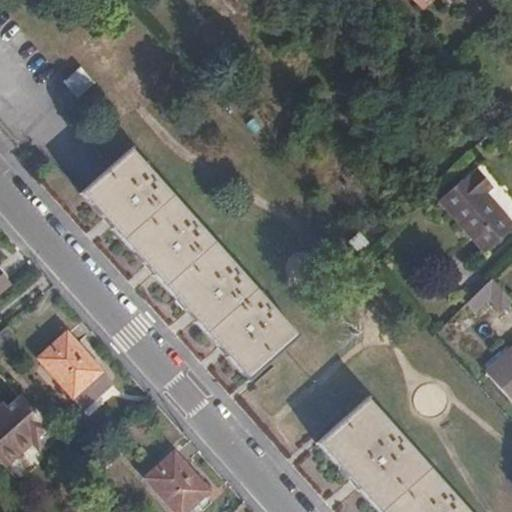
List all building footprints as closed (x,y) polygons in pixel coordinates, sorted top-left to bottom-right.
[(90,80),(77,65),(62,79),(76,93),(90,80)] [(245,377),(297,331),(128,141),(76,187),(245,377)] [(462,173),(438,195),(486,250),(511,227),(479,192),(487,185),(472,169),(465,175),(462,173)] [(486,250),(438,195),(434,199),(483,253),(486,250)] [(0,305),(14,294),(0,275),(0,305)] [(494,311),(508,299),(489,279),(462,306),(469,313),(484,300),(494,311)] [(67,332),(40,356),(86,408),(113,385),(67,332)] [(511,406),(511,405),(511,350),(484,376),(511,406)] [(378,511),(470,511),(363,392),(311,438),(378,511)] [(39,452),(58,436),(44,421),(23,397),(8,410),(4,405),(0,409),(0,463),(5,469),(32,445),(39,452)] [(182,511),(208,490),(173,452),(145,475),(177,511),(182,511)]
